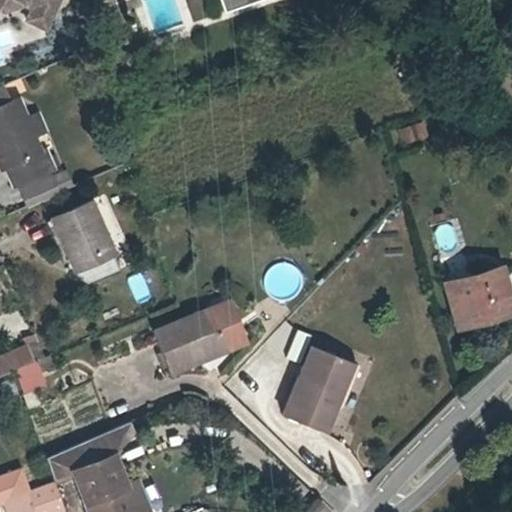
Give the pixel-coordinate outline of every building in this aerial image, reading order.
[(0,0),(0,4),(12,0),(32,0),(27,14),(45,23),(55,0),(0,0)] [(221,0),(213,3),(216,10),(246,0),(221,0)] [(138,48),(117,55),(121,69),(143,62),(138,48)] [(0,82),(0,104),(11,100),(3,81),(0,82)] [(56,165),(56,164),(51,152),(48,145),(41,149),(34,133),(46,128),(38,110),(25,116),(17,97),(11,100),(0,104),(0,162),(2,166),(9,164),(18,182),(56,165)] [(396,128),(399,144),(428,138),(425,122),(396,128)] [(58,149),(51,152),(56,164),(63,160),(58,149)] [(51,175),(58,189),(72,183),(66,168),(51,175)] [(51,174),(20,188),(27,203),(58,189),(51,175),(51,174)] [(91,198),(50,215),(74,268),(114,249),(91,198)] [(502,262),(452,275),(461,315),(511,302),(502,262)] [(231,297),(155,328),(171,373),(248,343),(231,297)] [(46,357),(36,333),(25,338),(28,344),(0,355),(0,374),(15,369),(37,360),(46,357)] [(317,338),(287,409),(324,425),(354,355),(317,338)] [(354,355),(336,397),(341,399),(360,357),(354,355)] [(37,360),(15,369),(27,397),(48,388),(37,360)] [(106,423),(115,447),(137,423),(132,412),(106,423)] [(106,423),(49,447),(56,469),(75,462),(115,447),(106,423)] [(93,511),(125,511),(137,508),(126,478),(115,447),(75,462),(93,511)] [(43,511),(36,487),(35,486),(27,489),(19,465),(0,471),(0,499),(12,495),(17,511),(43,511)] [(138,473),(126,478),(137,508),(149,503),(138,473)] [(59,479),(36,487),(43,511),(49,511),(67,505),(59,479)]
